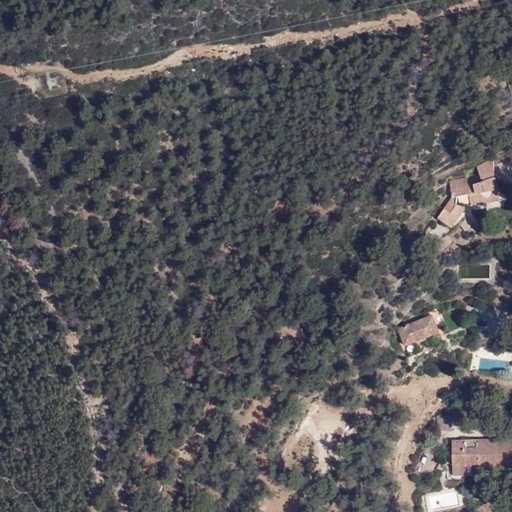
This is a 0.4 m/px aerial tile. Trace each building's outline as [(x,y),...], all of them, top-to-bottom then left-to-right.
[(476,178),(491,175),(492,163),(474,171),(476,178)] [(477,186),(492,183),(491,175),(476,178),(477,186)] [(448,192),(465,188),(464,179),(446,183),(448,192)] [(468,201),(470,209),(494,204),(492,188),(496,187),(495,182),(492,183),(477,186),(465,188),(448,192),(451,208),(445,217),(437,230),(445,236),(454,225),(458,228),(466,215),(455,213),(455,205),(468,201)] [(494,204),(470,209),(470,213),(499,207),(496,187),(492,188),(494,204)] [(434,228),(437,230),(445,217),(441,216),(434,228)] [(475,229),(468,224),(461,232),(467,238),(475,229)] [(451,239),(458,228),(454,225),(445,236),(451,239)] [(454,249),(447,242),(432,256),(438,263),(454,249)] [(424,312),(404,320),(406,325),(399,327),(405,344),(439,331),(433,314),(426,317),(424,312)] [(437,417),(437,426),(437,430),(451,429),(452,414),(437,415),(437,417)] [(478,443),(478,439),(452,440),(452,466),(478,465),(478,469),(511,467),(511,439),(496,439),(496,443),(478,443)] [(478,465),(452,466),(452,476),(478,475),(478,469),(478,465)]
